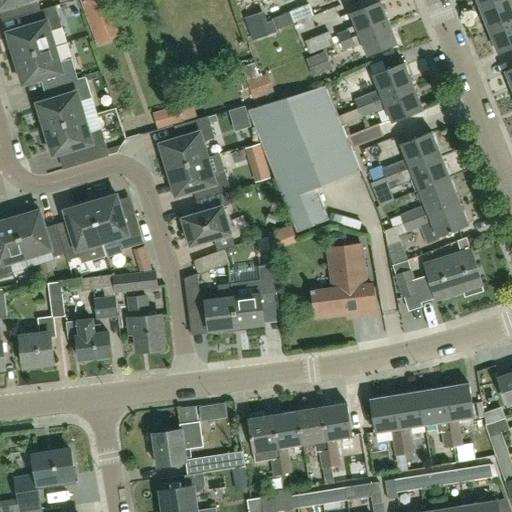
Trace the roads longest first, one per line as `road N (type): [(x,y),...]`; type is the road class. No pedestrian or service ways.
road 1 (residential): [(0,139),(10,173),(25,183),(48,185),(123,165),(141,176),(177,286),(188,386)]
road 2 (residential): [(188,386),(358,364),(511,321)]
road 3 (residential): [(511,189),(436,0)]
